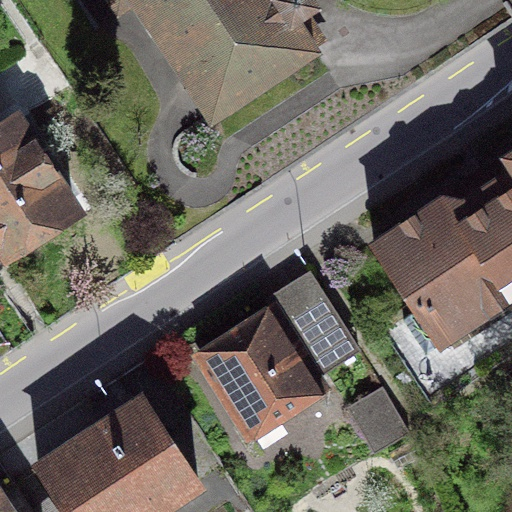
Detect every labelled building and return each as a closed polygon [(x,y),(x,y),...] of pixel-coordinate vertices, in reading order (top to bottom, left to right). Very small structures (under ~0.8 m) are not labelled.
[(125,0),(133,0),(210,116),(313,48),(293,17),(315,2),(313,0),(114,0),(118,5),(125,0)] [(0,247),(72,202),(17,116),(0,126),(0,247)] [(413,377),(433,407),(511,353),(511,148),(373,241),(417,308),(383,331),(408,369),(396,377),(402,385),(413,377)] [(301,312),(333,363),(357,348),(326,296),(301,312)] [(247,429),(319,382),(298,348),(308,342),(292,318),(282,324),(273,309),(200,356),(247,429)] [(16,484),(33,473),(40,468),(67,511),(148,511),(198,480),(142,396),(37,465),(14,481),(16,484)] [(16,484),(34,511),(57,511),(33,473),(16,484)] [(34,511),(16,484),(14,481),(0,490),(0,511),(34,511)]
